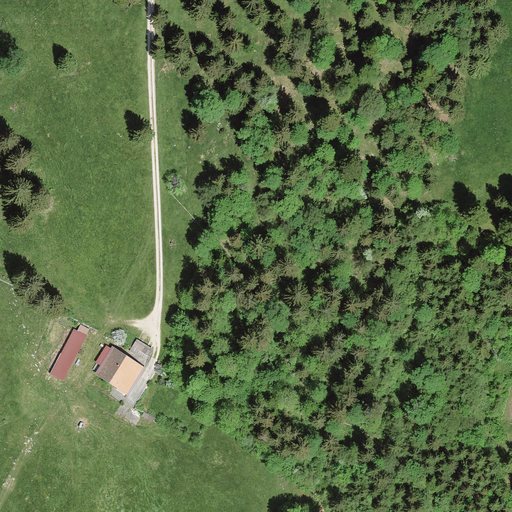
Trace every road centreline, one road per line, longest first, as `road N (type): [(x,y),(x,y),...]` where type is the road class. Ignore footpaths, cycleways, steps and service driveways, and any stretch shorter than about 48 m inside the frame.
road 1 (track): [(151,0),(158,337)]
road 2 (track): [(155,317),(99,336),(0,506)]
